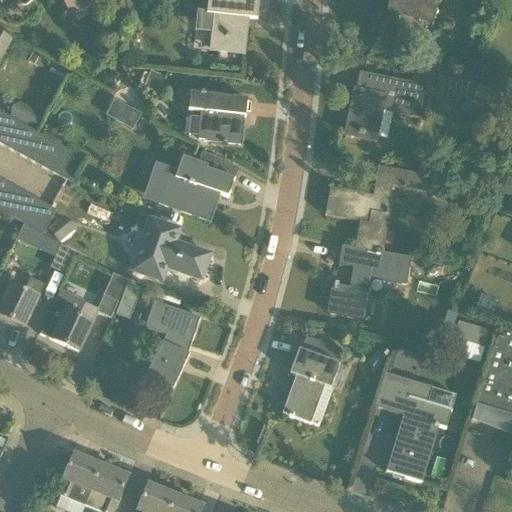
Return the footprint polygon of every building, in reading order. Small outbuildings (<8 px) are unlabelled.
[(63,0),(72,16),(92,6),(88,0),(63,0)] [(256,20),(258,1),(246,0),(209,0),(208,15),(215,16),(211,51),(242,55),(246,19),(256,20)] [(389,0),(386,14),(432,26),(439,1),(434,0),(389,0)] [(0,59),(11,40),(0,34),(0,59)] [(163,77),(151,73),(150,75),(144,89),(157,94),(163,77)] [(418,119),(425,88),(360,75),(357,92),(354,91),(344,137),(376,143),(383,112),(418,119)] [(246,118),(247,100),(190,94),(188,112),(201,113),(200,120),(199,138),(199,141),(208,142),(222,144),(222,146),(226,146),(226,144),(239,146),(242,118),(246,118)] [(127,108),(115,101),(106,117),(118,124),(127,108)] [(23,123),(35,129),(42,116),(30,110),(23,123)] [(0,117),(0,145),(13,122),(1,115),(0,117)] [(0,145),(12,152),(25,128),(13,122),(0,145)] [(12,152),(24,159),(37,135),(25,128),(12,152)] [(24,159),(36,165),(49,141),(37,135),(24,159)] [(36,165),(47,172),(61,148),(49,141),(36,165)] [(47,172),(59,178),(73,154),(61,148),(47,172)] [(84,161),(73,154),(59,178),(71,185),(84,161)] [(235,180),(206,170),(207,167),(182,159),(177,173),(170,171),(168,177),(163,192),(172,195),(168,207),(209,222),(215,205),(212,204),(216,195),(228,199),(235,180)] [(394,171),(391,187),(406,189),(428,193),(431,178),(409,174),(394,171)] [(511,181),(507,180),(502,194),(511,197),(511,181)] [(0,200),(8,186),(0,181),(0,200)] [(0,200),(0,212),(7,217),(20,192),(8,186),(0,200)] [(389,200),(386,199),(373,197),(330,190),(325,217),(360,223),(356,249),(383,254),(383,252),(377,250),(381,229),(384,230),(386,217),(387,217),(388,212),(387,211),(389,200)] [(7,217),(18,223),(32,199),(20,192),(7,217)] [(18,223),(30,230),(44,206),(32,199),(18,223)] [(55,212),(44,206),(30,230),(42,236),(55,212)] [(64,217),(48,230),(59,244),(75,231),(64,217)] [(179,233),(179,231),(151,222),(133,272),(144,274),(161,280),(165,268),(182,275),(201,281),(210,256),(172,243),(176,232),(179,233)] [(406,286),(411,259),(383,254),(356,249),(341,246),(338,267),(353,270),(350,288),(334,286),(329,315),(363,321),(369,297),(371,291),(368,290),(370,279),(406,286)] [(65,275),(75,254),(61,247),(51,268),(65,275)] [(110,320),(118,304),(128,282),(113,275),(103,297),(97,312),(98,312),(97,314),(110,320)] [(0,317),(24,329),(43,287),(30,280),(24,294),(0,282),(0,317)] [(60,294),(54,307),(41,335),(39,334),(38,335),(78,354),(97,314),(98,312),(97,312),(84,306),(60,294)] [(191,346),(200,319),(154,303),(145,330),(169,339),(166,347),(161,345),(146,378),(172,391),(188,357),(182,354),(187,344),(191,346)] [(458,324),(454,339),(485,348),(490,333),(458,324)] [(511,336),(499,331),(472,420),(497,427),(501,428),(505,427),(509,425),(511,423),(511,422),(511,336)] [(310,425),(311,425),(316,427),(330,389),(339,366),(344,352),(324,346),(306,339),(292,376),(296,378),(282,415),(289,418),(292,420),(293,419),(310,425)] [(387,376),(384,387),(378,409),(406,418),(389,474),(386,473),(386,474),(422,485),(422,484),(418,482),(435,425),(446,428),(451,411),(427,404),(432,389),(387,376)] [(84,507),(100,468),(73,457),(57,497),(60,498),(56,508),(64,511),(81,511),(83,507),(84,507)] [(119,503),(128,479),(100,468),(84,507),(95,511),(114,511),(118,503),(119,503)] [(168,511),(174,498),(147,487),(138,511),(139,511),(138,511),(168,511)] [(201,511),(203,510),(174,498),(168,511),(201,511)]
